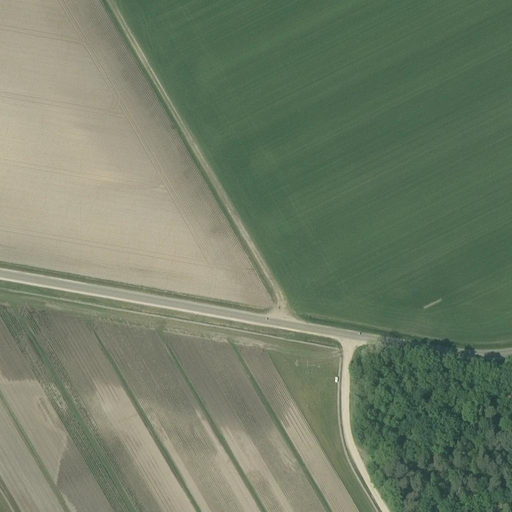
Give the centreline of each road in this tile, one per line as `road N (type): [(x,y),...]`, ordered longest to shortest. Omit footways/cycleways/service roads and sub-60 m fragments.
road 1 (unclassified): [(352,337),(0,271)]
road 2 (track): [(386,511),(346,428),(352,337)]
road 3 (unclassified): [(352,337),(463,351),(511,347)]
